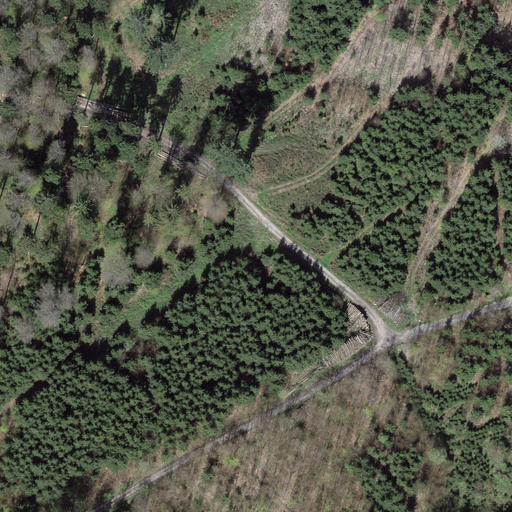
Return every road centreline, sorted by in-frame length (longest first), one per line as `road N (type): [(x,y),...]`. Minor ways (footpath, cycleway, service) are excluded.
road 1 (track): [(369,353),(380,333),(373,315),(204,164),(130,131),(0,110)]
road 2 (track): [(94,511),(369,353)]
road 3 (track): [(369,353),(511,300)]
